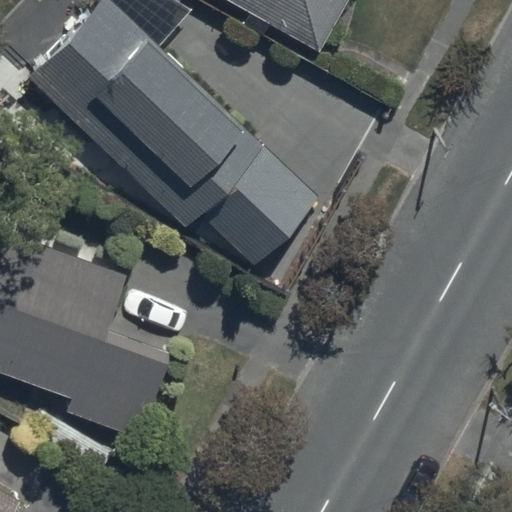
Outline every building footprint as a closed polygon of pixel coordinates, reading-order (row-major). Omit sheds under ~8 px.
[(322,207),(158,53),(192,17),(167,0),(106,0),(105,3),(27,85),(185,233),(198,220),(257,275),(322,207)] [(223,0),(313,54),(346,0),(223,0)] [(0,378),(66,402),(62,413),(141,441),(170,357),(104,334),(125,275),(0,230),(0,378)] [(115,455),(38,411),(27,431),(104,474),(115,455)] [(0,511),(19,511),(22,508),(0,494),(0,511)]
